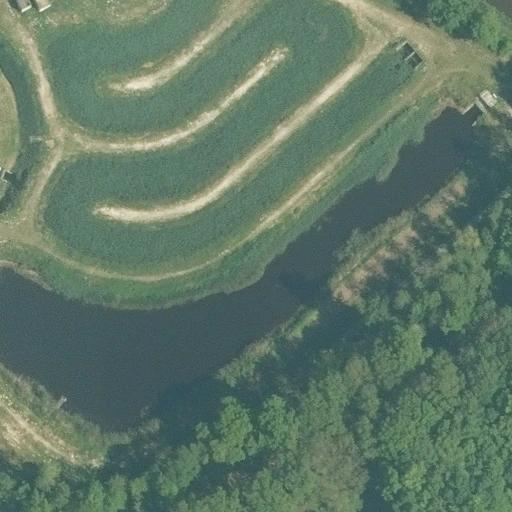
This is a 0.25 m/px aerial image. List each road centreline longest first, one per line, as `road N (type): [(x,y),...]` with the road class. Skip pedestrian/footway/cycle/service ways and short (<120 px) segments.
road 1 (track): [(0,10),(32,59),(62,145),(22,239),(109,275),(178,272),(230,249),(438,69),(448,48),(499,79),(511,97)]
road 2 (track): [(502,164),(203,429),(151,461),(78,465),(0,407)]
road 3 (track): [(384,18),(364,61),(207,202),(162,217),(103,215)]
road 4 (track): [(62,145),(138,147),(179,138),(283,53)]
road 5 (residential): [(353,454),(511,326)]
road 6 (track): [(242,0),(177,65),(113,89)]
road 7 (residential): [(245,511),(353,454)]
